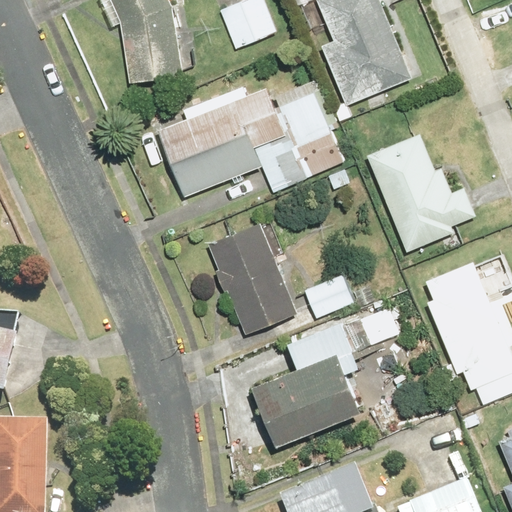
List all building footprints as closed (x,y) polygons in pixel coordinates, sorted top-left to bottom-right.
[(120,0),(126,10),(133,69),(184,63),(176,0),(120,0)] [(265,0),(242,0),(220,9),(235,49),(278,32),(265,0)] [(416,69),(387,0),(323,0),(336,31),(321,37),(346,97),(416,69)] [(273,76),(160,121),(187,190),(268,158),(259,136),(292,123),(273,76)] [(424,124),(369,147),(409,243),(457,223),(455,218),(480,208),(467,178),(455,183),(445,159),(440,161),(424,124)] [(267,211),(212,233),(249,325),(304,304),(267,211)] [(511,367),(511,340),(477,251),(428,271),(436,291),(430,293),(459,365),(464,363),(472,383),(511,367)] [(306,289),(316,315),(355,299),(344,273),(306,289)] [(391,307),(361,318),(371,343),(400,332),(391,307)] [(0,321),(0,380),(8,382),(20,326),(0,321)] [(260,369),(283,430),(368,398),(345,337),(260,369)] [(47,511),(50,412),(0,410),(0,511),(47,511)] [(511,427),(501,432),(511,459),(511,475),(507,477),(511,489),(511,427)] [(383,511),(361,455),(282,487),(291,511),(383,511)] [(400,511),(483,511),(471,479),(414,501),(398,507),(400,511)]
